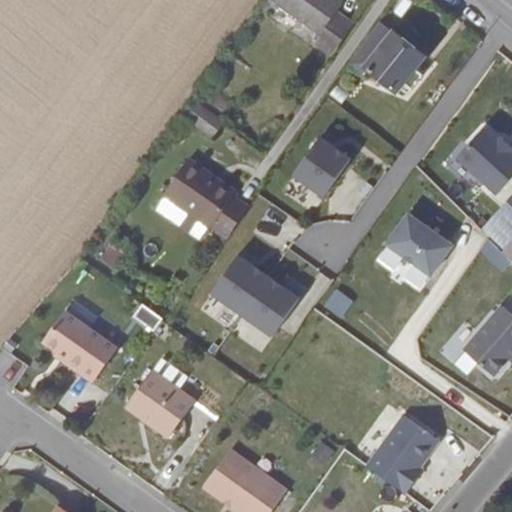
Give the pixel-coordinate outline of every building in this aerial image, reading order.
[(332,57),(353,26),(336,13),(342,5),(335,0),(270,0),(320,36),(314,44),(332,57)] [(380,23),(350,65),(362,75),(367,70),(396,93),(403,85),(411,91),(422,76),(415,70),(424,58),(380,23)] [(209,96),(225,75),(216,69),(201,90),(209,96)] [(213,139),(224,123),(193,101),(182,116),(213,139)] [(323,138),(293,180),(326,203),(355,160),(323,138)] [(211,228),(227,239),(248,210),(232,199),(235,193),(188,161),(156,208),(202,241),(211,228)] [(502,253),(511,241),(511,180),(472,223),(502,253)] [(453,246),(408,215),(385,249),(429,280),(453,246)] [(511,241),(502,253),(511,262),(511,241)] [(128,254),(113,243),(101,260),(115,271),(128,254)] [(178,295),(185,299),(218,252),(211,247),(178,295)] [(210,301),(240,320),(269,274),(240,255),(210,301)] [(300,294),(269,274),(240,320),(270,340),(300,294)] [(340,318),(352,300),(335,289),(323,307),(340,318)] [(143,304),(134,317),(154,332),(163,319),(143,304)] [(511,368),(511,313),(503,307),(461,359),(497,388),(511,368)] [(117,349),(64,313),(43,343),(68,360),(65,364),(92,384),(117,349)] [(0,386),(9,393),(28,365),(3,348),(0,351),(0,386)] [(153,372),(179,391),(188,380),(162,360),(153,372)] [(153,372),(152,371),(127,405),(153,423),(150,426),(168,440),(195,403),(179,391),(153,372)] [(402,417),(366,467),(405,495),(417,479),(414,477),(438,443),(402,417)] [(272,511),(287,492),(230,451),(203,488),(236,511),(272,511)]
